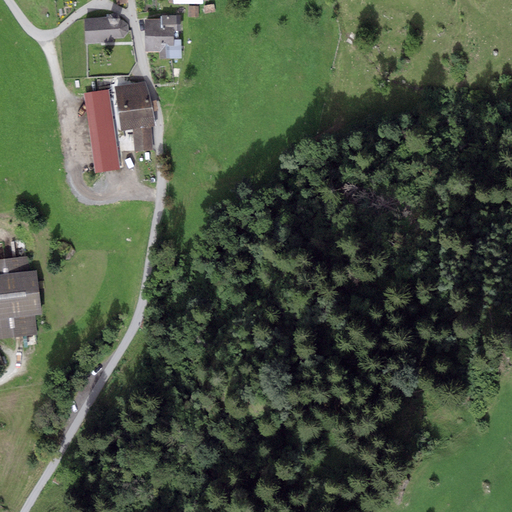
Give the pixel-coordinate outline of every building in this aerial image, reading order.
[(108,22),(85,23),(86,43),(125,41),(128,37),(130,29),(127,23),(120,22),(119,17),(108,18),(108,22)] [(161,23),(146,23),(146,54),(158,54),(158,60),(181,60),(180,18),(161,18),(161,23)] [(114,88),(120,132),(133,130),(136,156),(153,154),(150,129),(156,128),(145,84),(114,88)] [(108,91),(84,94),(94,173),(119,170),(108,91)] [(30,257),(0,260),(0,339),(39,335),(30,257)]
